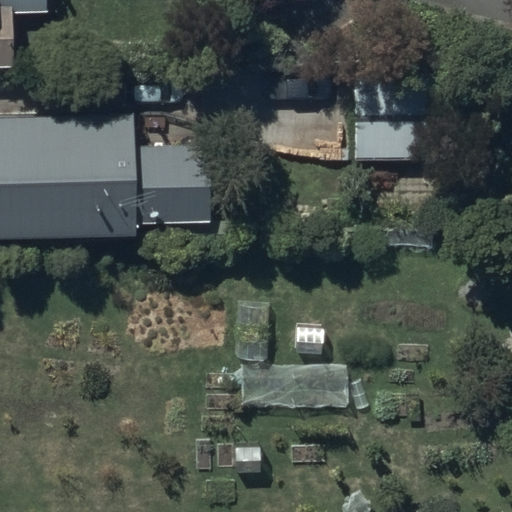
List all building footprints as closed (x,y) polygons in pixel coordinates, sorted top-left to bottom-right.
[(0,70),(8,70),(7,8),(0,8),(0,70)] [(433,71),(349,73),(351,163),(434,161),(433,71)] [(125,117),(0,120),(0,245),(128,244),(128,228),(204,227),(203,146),(126,147),(125,117)] [(343,260),(343,331),(425,331),(425,260),(343,260)] [(0,274),(0,396),(155,394),(153,309),(116,309),(115,273),(0,274)] [(454,445),(454,434),(465,434),(465,413),(454,413),(454,391),(354,392),(355,446),(454,445)] [(44,431),(36,430),(37,511),(364,511),(364,468),(298,469),(298,432),(219,433),(219,427),(214,427),(214,419),(115,421),(115,429),(104,429),(104,425),(62,426),(62,421),(44,422),(44,431)]
